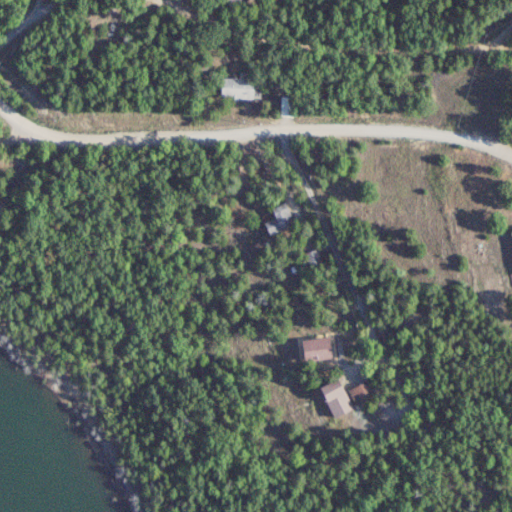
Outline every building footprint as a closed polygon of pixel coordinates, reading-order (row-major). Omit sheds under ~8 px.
[(223,93),(235,93),(235,98),(262,97),(261,85),(245,86),(244,77),(223,78),(223,93)] [(263,221),(267,232),(293,223),(286,201),(271,206),(274,217),(263,221)] [(333,337),(305,338),(305,359),(334,357),(333,337)] [(322,385),(333,417),(352,410),(341,378),(322,385)] [(370,398),(364,382),(348,388),(354,404),(370,398)]
